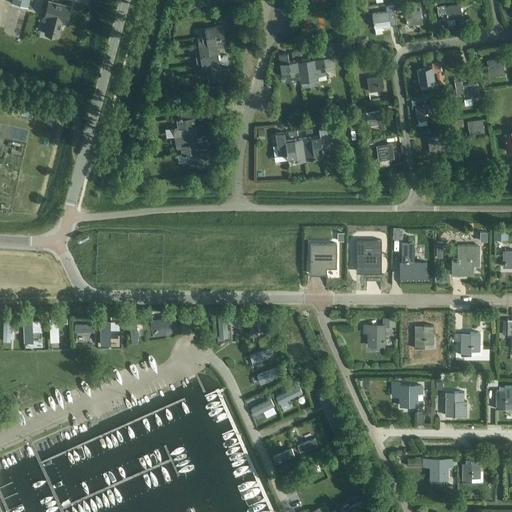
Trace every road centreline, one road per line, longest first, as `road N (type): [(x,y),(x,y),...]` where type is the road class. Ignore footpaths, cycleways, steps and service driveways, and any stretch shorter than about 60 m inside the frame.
road 1 (residential): [(54,238),(84,295),(320,299)]
road 2 (unknown): [(320,299),(266,262),(147,262),(62,230)]
road 3 (residential): [(415,209),(397,62),(411,48),(500,36)]
road 4 (tertiary): [(66,219),(126,0)]
road 5 (residential): [(237,207),(239,152),(279,0)]
road 6 (residential): [(320,299),(511,300)]
road 7 (residential): [(237,207),(415,209)]
road 8 (residential): [(66,219),(237,207)]
road 9 (residential): [(374,436),(320,319),(320,299)]
road 10 (residential): [(374,436),(511,434)]
